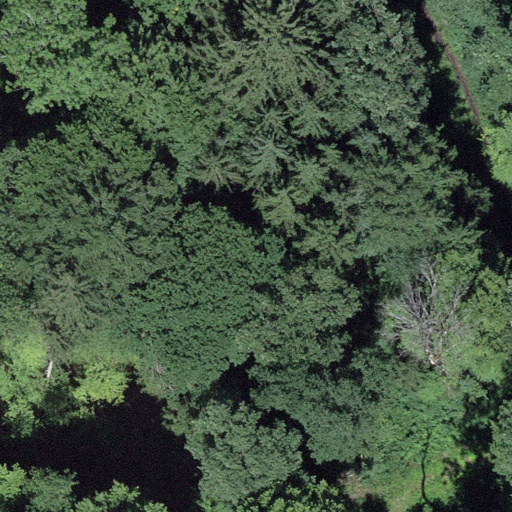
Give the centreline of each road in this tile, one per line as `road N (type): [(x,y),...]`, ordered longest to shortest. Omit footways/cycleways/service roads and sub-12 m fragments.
road 1 (track): [(511,257),(462,168),(422,0)]
road 2 (track): [(511,463),(397,511)]
